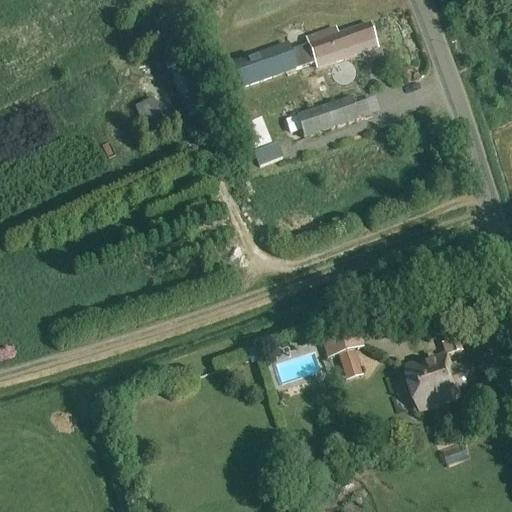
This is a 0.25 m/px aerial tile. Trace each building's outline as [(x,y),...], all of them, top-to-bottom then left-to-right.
[(377,49),(370,26),(337,37),(335,31),(307,40),(309,48),(288,55),(286,48),(230,66),(238,91),(296,72),(295,71),(315,64),(317,69),(377,49)] [(304,140),(358,122),(350,101),(297,119),(304,140)] [(147,137),(165,129),(160,117),(142,124),(147,137)] [(284,161),(279,149),(254,159),(259,171),(284,161)] [(317,331),(327,364),(337,361),(345,386),(362,380),(354,355),(363,352),(357,332),(379,325),(375,313),(317,331)] [(445,359),(462,354),(458,340),(441,346),(444,356),(445,359)] [(476,386),(471,370),(467,371),(466,368),(449,373),(445,359),(444,356),(405,369),(420,415),(461,402),(458,392),(476,386)]
